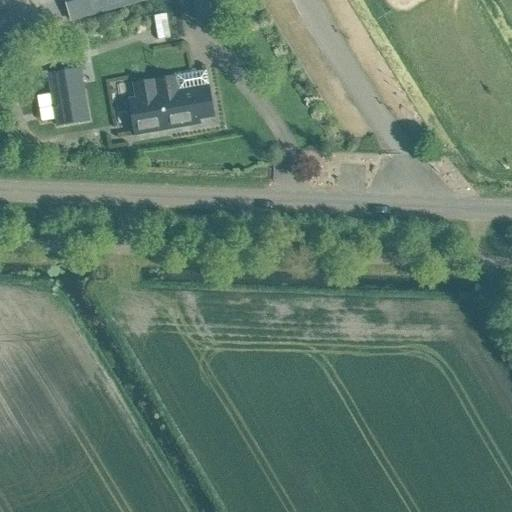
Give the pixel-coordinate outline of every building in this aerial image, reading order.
[(63,0),(70,23),(150,0),(63,0)] [(192,0),(197,25),(223,20),(219,0),(192,0)] [(0,43),(26,36),(19,11),(0,16),(0,43)] [(157,39),(171,37),(169,12),(154,14),(157,39)] [(88,121),(79,70),(48,76),(57,127),(88,121)] [(178,93),(175,80),(131,87),(133,101),(131,101),(137,136),(200,125),(199,119),(212,117),(207,88),(178,93)]
